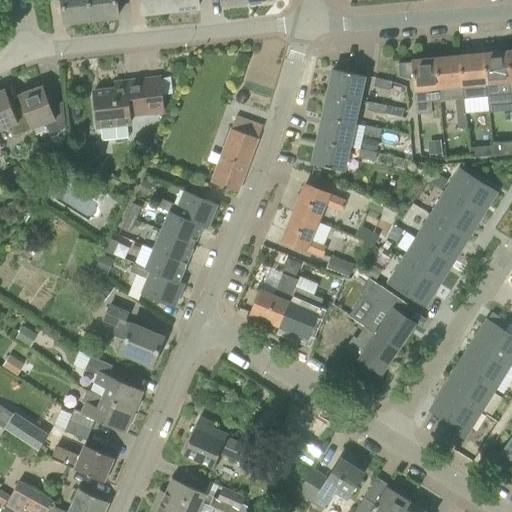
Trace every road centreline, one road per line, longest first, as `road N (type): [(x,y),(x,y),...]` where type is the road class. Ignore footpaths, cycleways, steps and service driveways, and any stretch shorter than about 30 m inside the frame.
road 1 (residential): [(504,511),(196,325)]
road 2 (residential): [(196,325),(253,194),(304,27)]
road 3 (residential): [(23,57),(304,27)]
road 4 (residential): [(304,27),(511,11)]
road 5 (residential): [(119,511),(196,325)]
